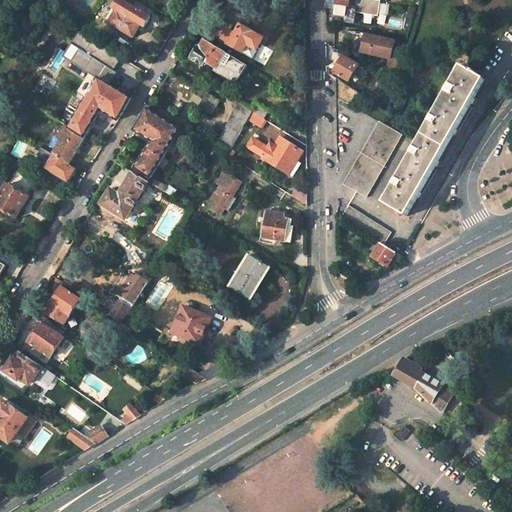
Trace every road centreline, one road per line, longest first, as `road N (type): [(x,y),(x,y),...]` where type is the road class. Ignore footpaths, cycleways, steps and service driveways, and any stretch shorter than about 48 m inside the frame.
road 1 (primary): [(511,251),(111,485)]
road 2 (residential): [(205,0),(0,339)]
road 3 (unclassified): [(339,316),(9,511)]
road 4 (unclassified): [(339,316),(320,277),(315,0)]
road 5 (primary): [(259,427),(511,280)]
road 6 (secondary): [(101,511),(259,427)]
road 7 (unclassified): [(485,234),(339,316)]
road 8 (primary): [(130,511),(259,427)]
road 9 (unknown): [(372,211),(444,75)]
road 10 (residential): [(388,402),(417,404),(511,482)]
road 11 (unclassified): [(511,109),(471,170),(471,209),(485,234)]
